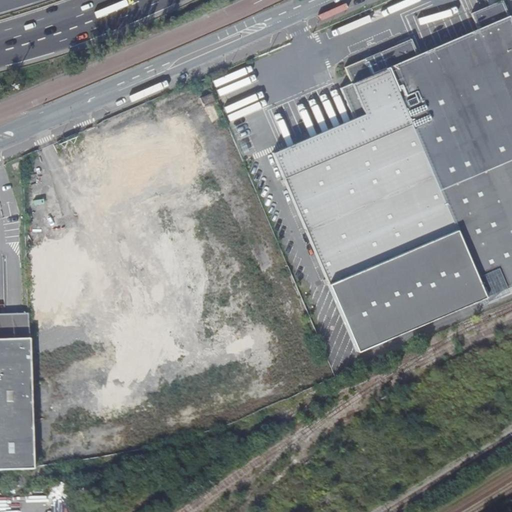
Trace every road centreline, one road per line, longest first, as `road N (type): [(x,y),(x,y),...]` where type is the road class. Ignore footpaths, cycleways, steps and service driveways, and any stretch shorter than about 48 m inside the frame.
road 1 (secondary): [(0,136),(323,0)]
road 2 (motorway): [(0,41),(129,0)]
